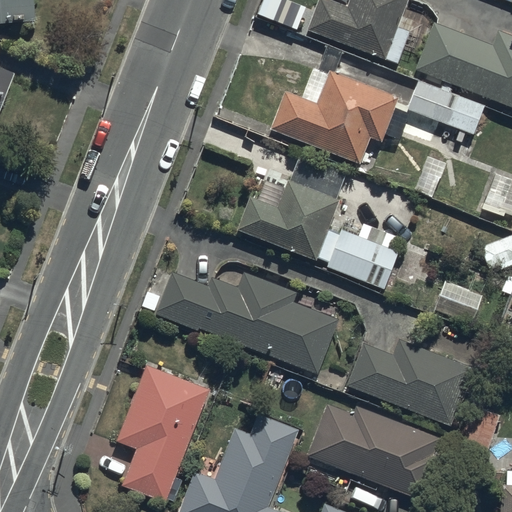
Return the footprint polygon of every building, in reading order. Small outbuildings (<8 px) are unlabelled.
[(0,0),(0,23),(35,20),(33,0),(0,0)] [(319,0),(309,31),(388,58),(407,0),(350,0),(349,5),(336,0),(319,0)] [(412,70),(511,108),(511,43),(435,13),(412,70)] [(0,111),(15,74),(0,68),(0,111)] [(282,91),(268,130),(371,168),(397,98),(329,73),(318,104),(282,91)] [(472,133),(483,105),(417,80),(406,107),(472,133)] [(250,196),(236,229),(318,262),(343,202),(289,180),(278,208),(250,196)] [(511,234),(478,247),(487,272),(511,262),(511,234)] [(153,313),(317,377),(339,320),(295,303),(298,294),(242,272),(206,288),(168,273),(153,313)] [(470,323),(479,297),(480,294),(443,281),(433,309),(470,323)] [(363,343),(346,387),(452,429),(476,370),(400,339),(394,355),(363,343)] [(121,490),(165,507),(211,391),(145,364),(114,442),(136,451),(121,490)] [(482,458),(498,416),(476,408),(482,392),(470,388),(464,404),(471,406),(456,448),(482,458)] [(328,399),(305,459),(418,503),(442,442),(328,399)] [(341,511),(325,505),(321,511),(281,511),(269,507),(300,430),(260,414),(250,433),(238,428),(216,482),(196,473),(179,511),(341,511)] [(511,511),(511,485),(502,485),(501,511),(511,511)]
